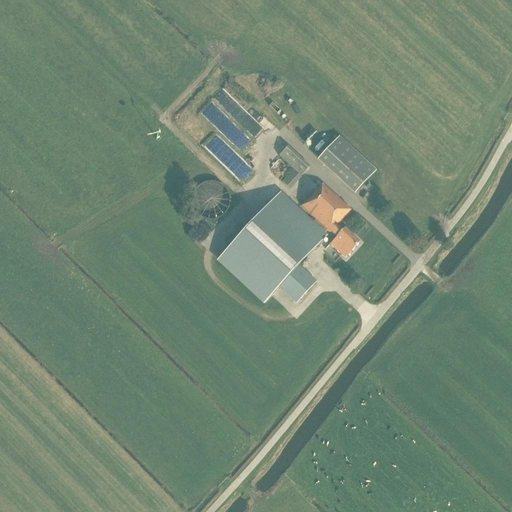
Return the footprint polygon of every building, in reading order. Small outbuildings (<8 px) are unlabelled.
[(232,108),(256,140),(269,129),(245,98),(232,108)] [(309,126),(317,115),(306,107),(298,118),(309,126)] [(304,142),(313,151),(327,139),(318,129),(304,142)] [(250,172),(214,134),(203,145),(239,182),(250,172)] [(376,171),(339,137),(316,161),(354,196),(376,171)] [(188,140),(183,144),(191,156),(197,152),(188,140)] [(309,168),(288,148),(279,157),(293,170),(282,183),(290,190),(301,178),(301,177),(309,168)] [(286,173),(287,170),(286,167),(284,164),(281,163),(278,163),(275,164),(273,167),(272,170),(273,173),(275,176),(278,177),(281,177),(284,176),(286,173)] [(331,232),(337,226),(351,211),(318,180),(308,191),(312,195),(301,207),(316,220),(312,225),(279,195),(246,231),(292,274),(326,238),(321,233),(325,229),(330,233),(331,232)] [(214,183),(210,182),(207,183),(204,184),(201,185),(198,187),(196,189),(195,191),(193,194),(192,197),(192,199),(192,202),(192,205),(192,208),(193,210),(195,214),(197,215),(203,219),(206,220),(209,220),(212,221),(215,220),(218,219),(221,217),(223,216),(225,214),(227,211),(228,208),(229,206),(229,204),(230,202),(230,199),(229,197),(229,195),(228,194),(227,191),(224,188),(222,186),(219,184),(217,183),(214,183)] [(337,226),(331,232),(336,238),(330,245),(345,259),(360,243),(345,229),(342,231),(337,226)] [(206,236),(200,245),(208,251),(214,242),(206,236)] [(308,291),(315,283),(315,254),(310,259),(310,263),(284,291),(297,303),(305,294),(311,294),(308,291)]
